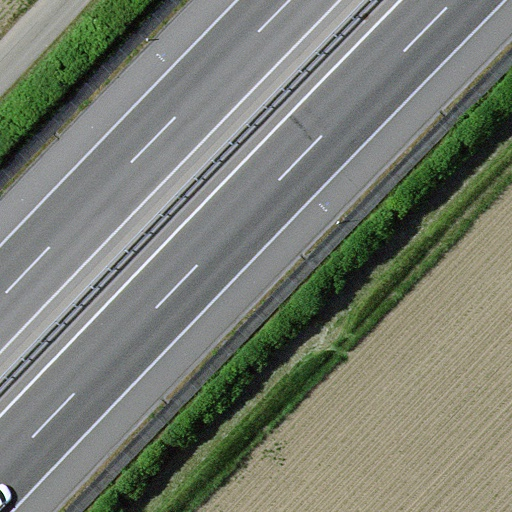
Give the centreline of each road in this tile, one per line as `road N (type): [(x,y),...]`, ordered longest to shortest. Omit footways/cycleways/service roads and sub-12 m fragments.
road 1 (motorway): [(0,470),(454,0)]
road 2 (motorway): [(289,0),(0,300)]
